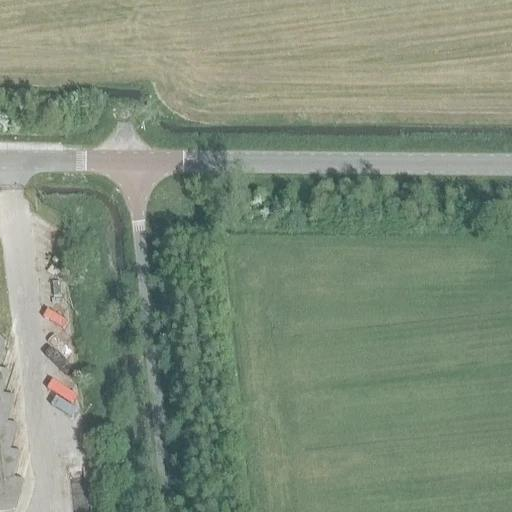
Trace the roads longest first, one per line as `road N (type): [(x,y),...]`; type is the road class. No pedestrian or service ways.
road 1 (tertiary): [(511,165),(131,161)]
road 2 (unclassified): [(164,511),(131,161)]
road 3 (tertiary): [(0,159),(131,161)]
